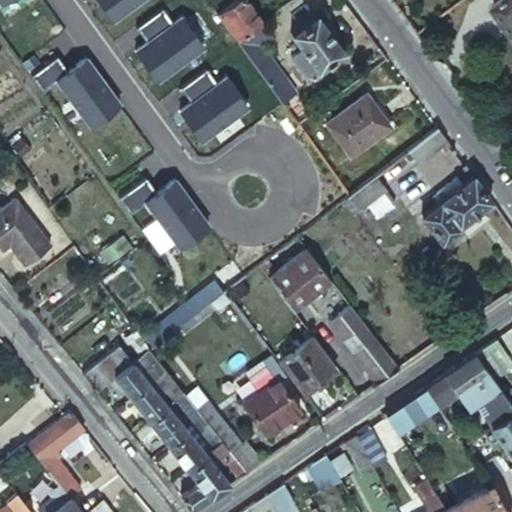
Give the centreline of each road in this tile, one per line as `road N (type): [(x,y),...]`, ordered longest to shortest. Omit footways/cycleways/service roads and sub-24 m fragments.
road 1 (residential): [(511,315),(210,511)]
road 2 (residential): [(173,511),(0,306)]
road 3 (secondary): [(511,196),(365,0)]
road 4 (residential): [(61,0),(187,176),(213,185)]
road 5 (residential): [(219,210),(240,226),(266,224),(284,206),(287,181),(273,160),(248,152),(225,162),(213,185)]
